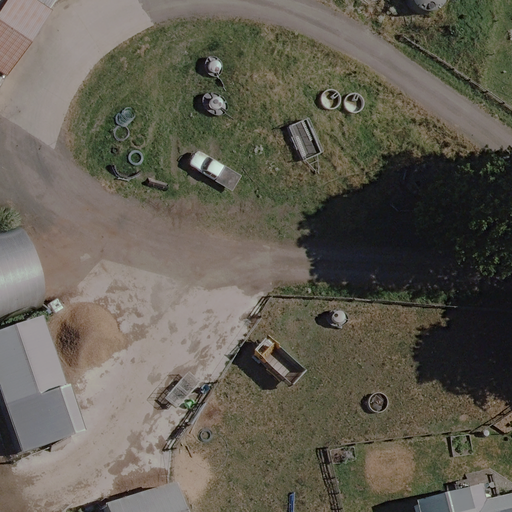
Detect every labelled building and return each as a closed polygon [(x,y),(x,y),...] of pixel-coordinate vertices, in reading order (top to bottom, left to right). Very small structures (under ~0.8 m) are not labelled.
[(0,0),(0,76),(53,0),(0,0)] [(0,317),(29,308),(6,235),(0,236),(0,317)] [(70,441),(31,325),(0,335),(0,423),(12,460),(70,441)] [(172,511),(166,489),(94,511),(172,511)] [(511,511),(511,499),(475,508),(471,491),(405,506),(406,511),(511,511)]
